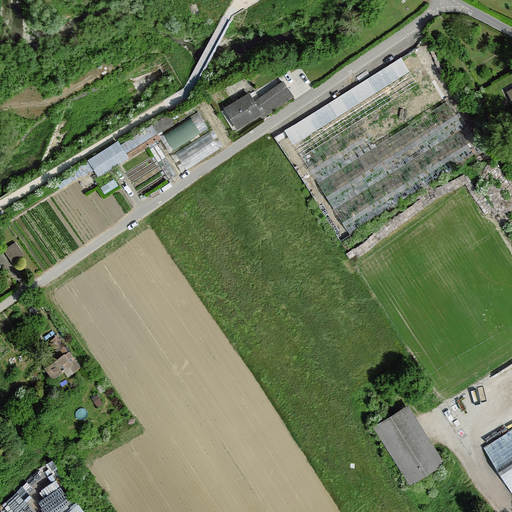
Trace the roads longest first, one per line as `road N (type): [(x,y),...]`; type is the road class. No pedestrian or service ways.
road 1 (unclassified): [(452,0),(0,308)]
road 2 (track): [(0,206),(185,93)]
road 3 (track): [(115,68),(38,107),(0,148)]
